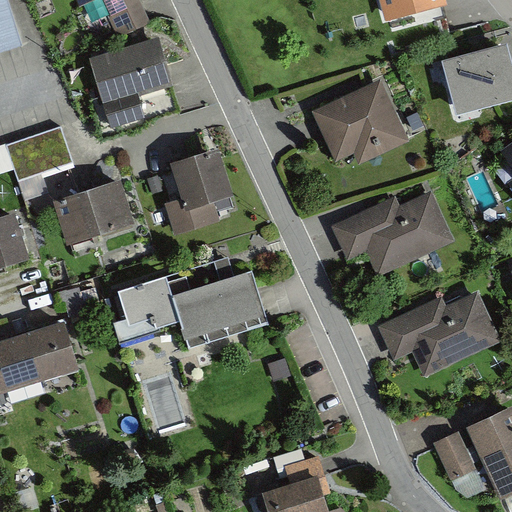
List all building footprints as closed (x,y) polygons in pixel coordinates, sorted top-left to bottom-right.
[(5,0),(0,0),(0,59),(23,52),(5,0)] [(73,0),(79,12),(102,2),(118,41),(151,27),(139,0),(73,0)] [(445,0),(381,0),(388,26),(449,10),(445,0)] [(159,42),(91,63),(113,131),(145,121),(139,100),(174,89),(159,42)] [(511,64),(508,50),(443,66),(458,124),(511,110),(511,64)] [(384,86),(316,116),(339,166),(358,158),(362,168),(411,147),(384,86)] [(419,116),(407,121),(413,134),(425,129),(419,116)] [(74,166),(62,130),(8,147),(16,173),(20,184),(74,166)] [(0,178),(16,173),(8,147),(0,149),(0,178)] [(511,148),(503,155),(511,167),(511,184),(509,187),(511,190),(511,148)] [(182,202),(167,207),(177,238),(221,223),(215,207),(235,201),(219,152),(170,168),(182,202)] [(159,178),(148,181),(153,196),(163,193),(159,178)] [(122,188),(55,208),(68,249),(134,229),(122,188)] [(397,200),(332,229),(349,265),(367,257),(379,283),(455,249),(431,197),(402,210),(397,200)] [(16,216),(0,221),(0,272),(30,264),(16,216)] [(269,317),(251,258),(175,282),(169,264),(119,280),(129,314),(115,318),(121,338),(184,319),(191,342),(269,317)] [(80,286),(62,291),(71,318),(88,312),(80,286)] [(444,300),(378,330),(394,366),(418,355),(429,379),(501,347),(478,295),(448,309),(444,300)] [(64,313),(26,325),(41,374),(80,362),(64,313)] [(26,325),(0,333),(0,386),(41,374),(26,325)] [(286,357),(270,362),(275,379),(291,374),(286,357)] [(511,415),(469,434),(499,506),(511,500),(511,415)] [(462,437),(436,448),(452,483),(477,472),(462,437)] [(286,463),(290,478),(320,469),(325,467),(320,452),(286,463)] [(290,478),(265,484),(272,511),(322,511),(327,511),(331,510),(320,469),(290,478)] [(32,484),(14,491),(20,510),(39,504),(32,484)]
